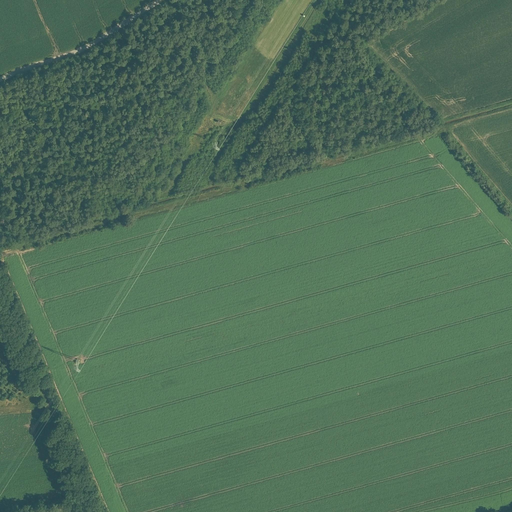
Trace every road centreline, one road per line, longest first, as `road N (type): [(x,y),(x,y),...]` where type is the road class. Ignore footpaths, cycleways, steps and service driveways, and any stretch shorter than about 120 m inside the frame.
road 1 (track): [(0,252),(434,128)]
road 2 (unclassified): [(94,511),(0,287)]
road 3 (track): [(0,80),(83,50),(164,0)]
